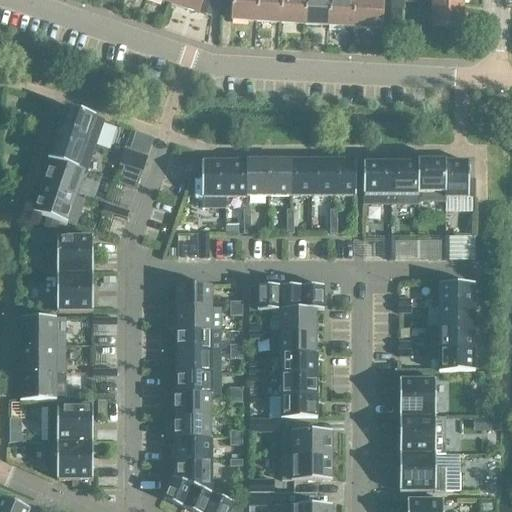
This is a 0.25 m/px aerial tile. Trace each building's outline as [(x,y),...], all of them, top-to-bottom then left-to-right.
[(176,0),(174,7),(198,16),(203,0),(176,0)] [(232,21),(257,22),(258,0),(225,0),(225,6),(233,7),(232,21)] [(282,24),(283,0),(258,0),(257,22),(282,24)] [(308,0),(283,0),(282,24),(307,26),(308,0)] [(332,0),(308,0),(307,26),(331,27),(332,0)] [(356,29),(357,0),(332,0),(331,27),(356,29)] [(373,0),(357,0),(356,29),(381,30),(383,1),(373,0)] [(404,11),(405,2),(391,2),(391,11),(404,11)] [(461,28),(462,3),(432,2),(431,27),(461,28)] [(103,121),(65,109),(57,135),(94,148),(103,121)] [(94,148),(57,135),(48,161),(50,162),(84,174),(86,174),(94,148)] [(136,154),(124,150),(123,154),(121,160),(119,164),(131,168),(132,164),(134,158),(136,154)] [(147,158),(136,154),(134,158),(132,164),(131,168),(142,172),(143,168),(146,162),(147,158)] [(50,162),(42,187),(76,198),(84,174),(50,162)] [(246,162),(246,163),(246,198),(268,198),(268,162),(246,162)] [(290,162),(268,162),(268,198),(290,198),(290,162)] [(312,198),(311,162),(290,162),(290,198),(312,198)] [(333,162),(311,162),(312,198),(333,198),(333,162)] [(355,198),(355,162),(333,162),(333,198),(355,198)] [(195,199),(201,199),(201,209),(224,209),(224,199),(224,163),(201,163),(201,181),(195,181),(195,199)] [(224,199),(246,199),(246,198),(246,163),(224,163),(224,199)] [(442,163),(417,163),(417,166),(417,203),(442,204),(442,163)] [(442,163),(442,204),(445,203),(445,199),(474,199),(474,181),(468,181),(468,163),(442,163)] [(390,206),(390,166),(362,166),(362,206),(390,206)] [(390,206),(417,206),(417,203),(417,166),(390,166),(390,206)] [(84,201),(76,198),(42,187),(33,214),(46,218),(59,223),(75,228),(84,201)] [(115,215),(117,209),(106,205),(103,212),(115,215)] [(126,219),(128,213),(117,209),(115,215),(126,219)] [(46,218),(42,229),(55,233),(59,223),(46,218)] [(225,226),(225,235),(238,235),(238,226),(225,226)] [(450,236),(451,259),(476,258),(475,236),(450,236)] [(57,238),(57,276),(92,276),(92,238),(57,238)] [(57,276),(57,314),(92,314),(92,276),(57,276)] [(438,286),(438,308),(474,308),(474,285),(438,286)] [(175,288),(175,310),(211,310),(211,288),(175,288)] [(249,312),(279,312),(279,288),(249,288),(249,312)] [(301,312),(301,288),(279,288),(279,312),(301,312)] [(315,312),(323,312),(323,288),(301,288),(301,312),(315,312)] [(429,329),(429,330),(474,330),(474,308),(438,308),(438,329),(429,329)] [(175,310),(175,331),(220,331),(220,310),(211,310),(175,310)] [(315,312),(301,312),(279,312),(279,333),(315,333),(315,312)] [(20,320),(20,347),(65,347),(65,320),(20,320)] [(429,330),(429,352),(474,352),(474,330),(429,330)] [(175,331),(175,353),(211,353),(211,333),(220,333),(220,331),(175,331)] [(279,333),(270,333),(271,355),(280,354),(315,354),(315,333),(279,333)] [(65,347),(20,347),(20,375),(56,375),(65,375),(65,347)] [(474,352),(429,352),(438,352),(438,374),(474,374),(474,352)] [(220,374),(220,353),(211,353),(175,353),(175,374),(220,374)] [(316,354),(315,354),(280,354),(280,376),(316,376),(316,354)] [(175,374),(175,396),(220,396),(220,374),(175,374)] [(56,375),(20,375),(20,403),(56,402),(56,375)] [(316,398),(316,376),(280,376),(280,398),(316,398)] [(435,381),(399,381),(399,419),(435,419),(435,381)] [(210,397),(220,397),(220,396),(175,396),(174,396),(174,418),(210,418),(210,397)] [(316,420),(316,398),(280,398),(280,420),(316,420)] [(56,406),(48,406),(48,444),(92,444),(92,406),(56,406)] [(210,418),(174,418),(174,441),(176,440),(211,440),(211,439),(210,439),(210,418)] [(435,419),(399,419),(399,456),(435,456),(445,456),(445,419),(435,419)] [(473,419),(473,432),(500,432),(500,419),(473,419)] [(259,421),(249,421),(249,432),(259,432),(259,421)] [(11,434),(9,441),(31,441),(30,432),(11,434)] [(281,433),(281,458),(331,458),(331,433),(281,433)] [(211,460),(211,440),(176,440),(176,460),(211,460)] [(48,444),(44,444),(44,469),(57,469),(57,482),(72,482),(71,489),(88,489),(88,482),(92,482),(92,444),(48,444)] [(435,456),(399,456),(399,494),(435,494),(445,494),(445,470),(435,470),(435,456)] [(331,458),(281,458),(281,483),(331,483),(331,458)] [(176,480),(192,487),(211,495),(211,460),(176,460),(176,480)] [(172,479),(163,501),(182,510),(192,487),(176,480),(172,479)] [(249,482),(249,495),(273,495),(273,482),(249,482)] [(192,487),(182,510),(188,511),(204,511),(211,495),(192,487)] [(211,495),(204,511),(230,511),(233,505),(211,495)] [(273,507),(273,495),(249,495),(249,507),(273,507)] [(0,511),(29,511),(30,511),(1,499),(0,502),(0,511)] [(406,501),(406,511),(442,511),(443,501),(406,501)]
